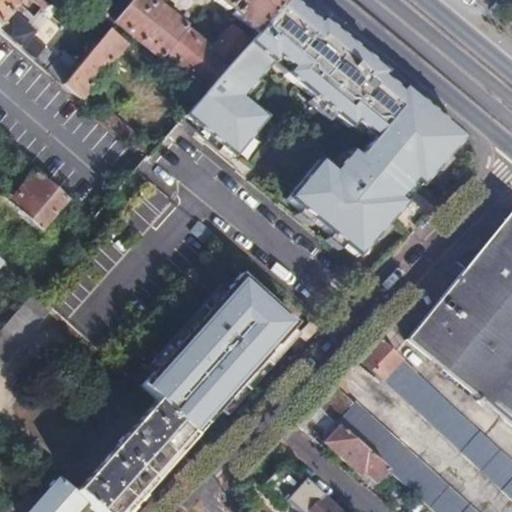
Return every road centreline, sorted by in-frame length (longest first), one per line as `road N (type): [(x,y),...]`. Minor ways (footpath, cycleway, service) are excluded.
road 1 (residential): [(194,492),(511,167)]
road 2 (primary): [(323,0),(511,157)]
road 3 (primary): [(355,0),(511,132)]
road 4 (primary): [(511,106),(380,0)]
road 5 (unknown): [(0,79),(95,159)]
road 6 (primary): [(511,79),(416,0)]
